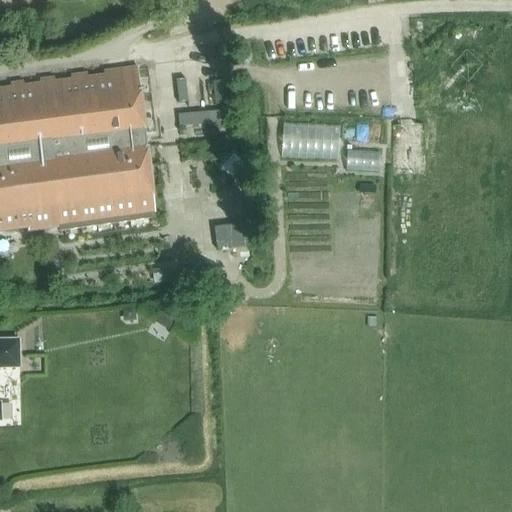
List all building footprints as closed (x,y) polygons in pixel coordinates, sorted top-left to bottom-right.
[(57,229),(58,233),(157,220),(137,68),(0,85),(0,230),(27,227),(28,231),(42,229),(42,231),(57,229)] [(181,112),(181,124),(235,121),(235,109),(181,112)] [(342,158),(343,121),(284,121),(284,157),(342,158)] [(349,168),(382,170),(382,150),(350,148),(349,168)] [(231,250),(254,247),(250,223),(228,226),(231,250)] [(58,242),(44,243),(46,264),(60,263),(58,242)] [(189,267),(152,271),(154,287),(191,283),(189,267)] [(223,278),(209,284),(217,302),(232,296),(233,287),(223,278)] [(123,310),(124,323),(136,322),(135,309),(123,310)] [(0,420),(0,405),(0,368),(20,368),(19,340),(0,340),(0,420)]
